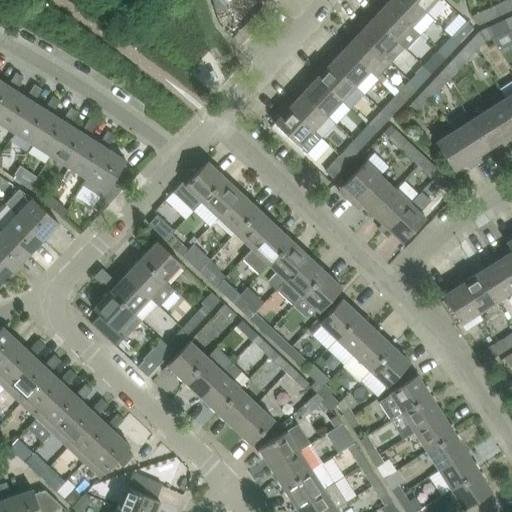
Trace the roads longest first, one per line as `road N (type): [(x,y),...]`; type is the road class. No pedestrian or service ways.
road 1 (residential): [(396,289),(214,116)]
road 2 (residential): [(215,477),(59,323),(55,296)]
road 3 (residential): [(0,28),(178,157)]
road 4 (residential): [(511,446),(396,289)]
road 5 (residential): [(55,296),(178,157)]
road 6 (residential): [(396,289),(511,177)]
road 7 (residential): [(214,116),(321,0)]
